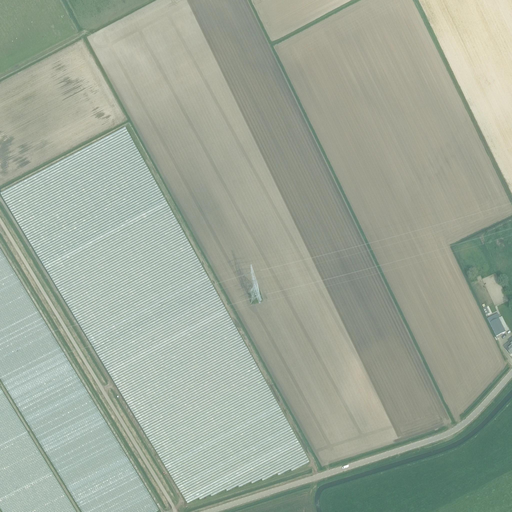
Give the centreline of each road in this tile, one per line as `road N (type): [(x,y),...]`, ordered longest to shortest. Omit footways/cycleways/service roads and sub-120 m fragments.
road 1 (tertiary): [(208,511),(449,433),(511,373)]
road 2 (unclassified): [(172,511),(0,223)]
